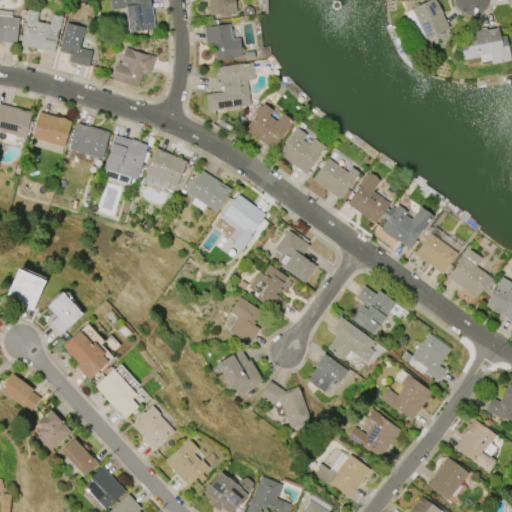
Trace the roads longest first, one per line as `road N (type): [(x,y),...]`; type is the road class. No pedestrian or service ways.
road 1 (residential): [(511,354),(198,137),(109,101),(0,77)]
road 2 (residential): [(20,342),(174,511)]
road 3 (residential): [(371,511),(490,346)]
road 4 (residential): [(284,352),(359,251)]
road 5 (residential): [(175,0),(181,60),(166,122)]
